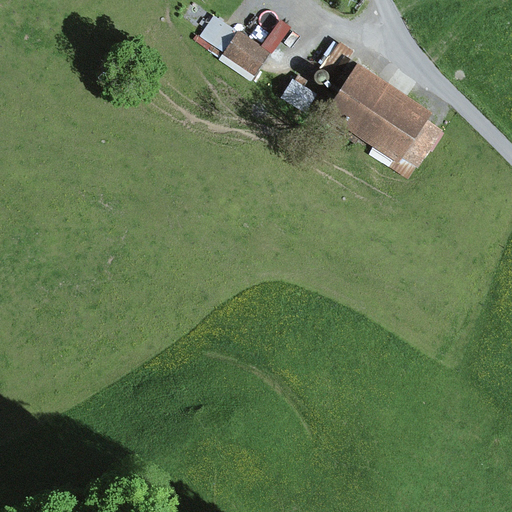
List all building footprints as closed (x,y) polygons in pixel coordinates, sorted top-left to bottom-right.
[(270,54),(212,15),(198,37),(223,54),(221,56),(254,77),(270,54)] [(348,60),(353,53),(338,44),(323,68),(338,77),(348,60)] [(326,117),(357,70),(358,67),(348,60),(338,77),(313,114),(323,125),(325,121),(347,135),(349,132),(326,117)] [(428,116),(357,70),(326,117),(349,132),(347,135),(345,137),(355,144),(358,139),(372,149),(368,156),(409,183),(416,171),(418,173),(442,136),(423,123),(428,116)] [(325,85),(327,83),(327,81),(327,78),(326,76),(325,74),(322,73),(320,73),(318,73),(316,74),(314,76),(313,78),(312,80),(313,82),(314,85),(316,87),(318,88),(321,88),(323,87),(325,85)] [(307,82),(297,77),(294,82),(291,80),(280,99),(305,114),(316,95),(303,88),(307,82)]
